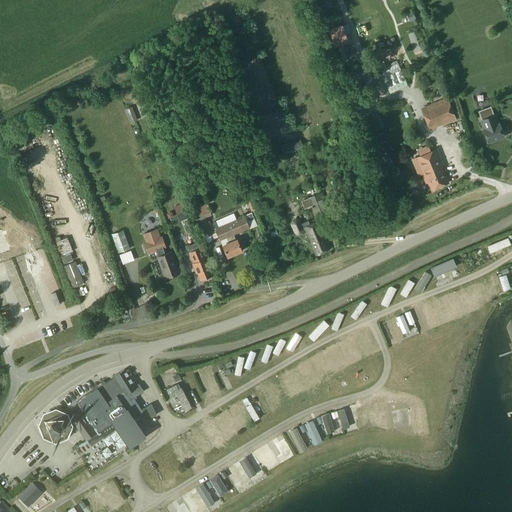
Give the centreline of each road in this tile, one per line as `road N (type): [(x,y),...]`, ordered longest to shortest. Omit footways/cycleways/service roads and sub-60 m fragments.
road 1 (tertiary): [(123,352),(192,338),(511,194)]
road 2 (track): [(238,511),(305,470),(369,446),(386,448)]
road 3 (tertiary): [(0,448),(80,369),(123,352)]
road 4 (unclassified): [(370,320),(511,256)]
road 5 (residential): [(16,380),(61,349),(146,321)]
